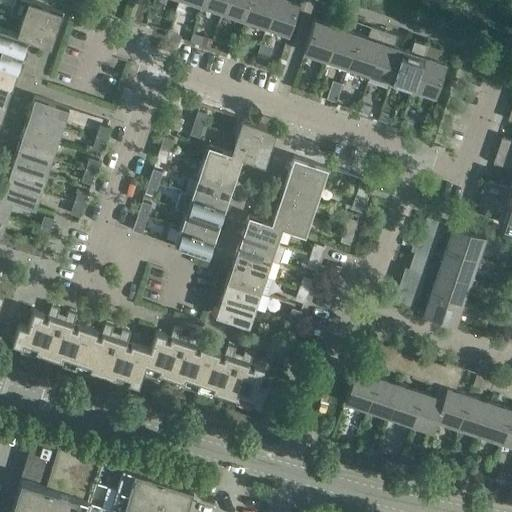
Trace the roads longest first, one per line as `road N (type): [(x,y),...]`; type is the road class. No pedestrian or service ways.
road 1 (residential): [(288,469),(0,383)]
road 2 (residential): [(416,152),(152,59)]
road 3 (residential): [(183,261),(97,233),(152,59)]
road 4 (residential): [(288,469),(349,300)]
road 5 (residential): [(349,300),(511,351)]
road 6 (residential): [(416,152),(464,168),(504,56)]
road 7 (residential): [(349,300),(375,279),(416,152)]
road 8 (residential): [(446,511),(288,469)]
